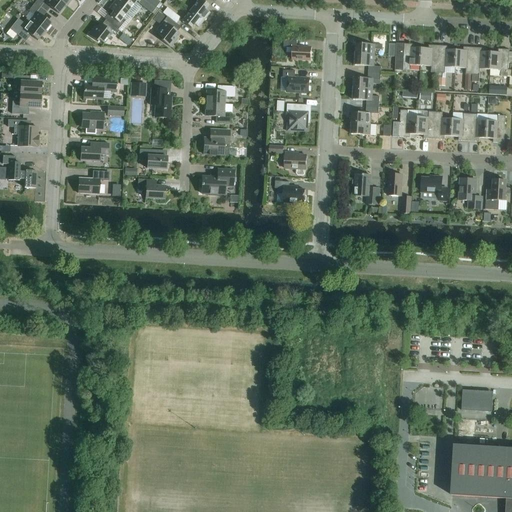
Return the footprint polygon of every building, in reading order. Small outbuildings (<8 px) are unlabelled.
[(66,5),(59,0),(37,0),(35,3),(45,10),(48,5),(59,14),(66,5)] [(116,0),(115,2),(129,12),(137,1),(136,0),(116,0)] [(156,8),(145,0),(141,0),(139,3),(152,14),(156,8)] [(157,0),(145,0),(156,8),(160,3),(157,0)] [(201,0),(198,0),(191,10),(204,20),(210,13),(206,10),(209,6),(201,0)] [(123,19),(129,12),(115,2),(109,9),(113,12),(110,16),(111,17),(108,21),(118,30),(122,25),(126,21),(123,19)] [(45,10),(35,3),(29,11),(35,16),(30,21),(45,32),(51,23),(41,15),(45,10)] [(163,13),(167,17),(176,24),(181,18),(167,8),(163,13)] [(204,20),(191,10),(182,21),(191,29),(195,25),(199,28),(204,20)] [(159,13),(154,19),(158,23),(163,16),(159,13)] [(181,27),(176,24),(167,17),(164,21),(167,24),(158,34),(163,38),(161,40),(170,48),(178,38),(176,37),(179,33),(177,32),(181,27)] [(38,41),(45,32),(30,21),(27,18),(23,23),(18,19),(10,29),(22,39),(27,32),(38,41)] [(119,31),(118,30),(108,21),(106,20),(102,25),(101,23),(98,27),(96,26),(89,35),(98,42),(100,40),(104,44),(113,33),(116,35),(119,31)] [(311,61),(312,47),(297,47),(297,40),(284,40),(284,47),(293,48),(293,60),(311,61)] [(356,54),(375,56),(375,49),(383,50),(383,45),(356,43),(356,54)] [(421,66),(422,48),(415,48),(415,44),(397,43),(395,70),(410,71),(411,65),(421,66)] [(422,48),(421,66),(431,66),(431,72),(438,73),(440,46),(429,45),(429,49),(422,48)] [(445,67),(456,68),(457,50),(450,50),(450,46),(440,46),(438,73),(445,73),(445,67)] [(457,50),(456,68),(466,68),(466,74),(473,75),(474,48),(464,47),(464,51),(457,50)] [(480,69),(491,70),(492,52),(485,52),(485,48),(474,48),(473,75),(473,82),(479,82),(480,69)] [(498,53),(492,52),(491,70),(501,70),(501,76),(508,77),(509,50),(499,49),(498,53)] [(374,66),(375,56),(356,54),(355,65),(369,66),(369,72),(381,73),(382,67),(374,66)] [(309,94),(310,78),(295,78),(296,71),(284,70),(283,77),(289,77),(288,92),(309,94)] [(381,73),(369,72),(368,79),(354,78),(354,89),(373,90),(373,83),(381,84),(381,73)] [(438,86),(446,86),(446,73),(438,73),(438,86)] [(20,94),(41,96),(41,83),(27,83),(27,77),(14,76),(13,87),(20,87),(20,94)] [(117,79),(92,78),(92,85),(84,84),(84,98),(103,100),(103,90),(116,91),(117,79)] [(147,84),(131,83),(130,97),(146,97),(147,84)] [(207,91),(206,104),(224,105),(225,97),(235,97),(235,87),(220,86),(220,92),(207,91)] [(507,95),(507,87),(490,86),(490,94),(507,95)] [(167,97),(167,90),(151,89),(150,105),(156,106),(155,118),(171,119),(172,110),(171,110),(172,97),(167,97)] [(373,90),(354,89),(353,100),(367,101),(367,107),(379,108),(380,97),(373,96),(373,90)] [(404,95),(418,97),(419,91),(405,89),(404,95)] [(41,96),(20,94),(19,102),(12,102),(12,115),(25,115),(26,108),(40,108),(41,96)] [(224,105),(206,104),(206,116),(218,117),(218,123),(231,123),(231,113),(224,112),(224,105)] [(288,123),(287,132),(297,132),(297,131),(308,132),(309,112),(305,112),(306,105),(288,104),(287,112),(290,112),(289,123),(288,123)] [(124,108),(108,107),(107,116),(123,117),(124,108)] [(353,112),(352,123),(371,124),(372,113),(379,114),(379,108),(367,107),(366,113),(353,112)] [(410,134),(417,135),(418,117),(408,116),(408,110),(401,110),(400,123),(394,122),(393,137),(410,138),(410,134)] [(429,118),(418,117),(417,135),(424,135),(424,139),(434,139),(436,112),(429,112),(429,118)] [(443,112),(436,112),(434,139),(445,140),(445,136),(452,137),(453,119),(443,118),(443,112)] [(95,115),(82,114),(81,128),(102,130),(103,114),(95,113),(95,115)] [(459,141),(469,141),(471,114),(464,114),(463,120),(453,119),(452,137),(459,137),(459,141)] [(480,138),(487,139),(488,121),(477,120),(478,114),(471,114),(469,141),(480,142),(480,138)] [(488,121),(487,139),(494,139),(493,143),(504,143),(506,116),(498,116),(498,122),(488,121)] [(38,147),(39,136),(38,136),(38,128),(23,127),(23,121),(8,120),(8,127),(14,127),(14,135),(19,135),(18,147),(37,148),(37,147),(38,147)] [(370,135),(371,124),(352,123),(351,134),(370,135)] [(229,145),(230,132),(216,131),(216,139),(204,138),(204,155),(224,156),(224,150),(229,145)] [(108,156),(109,144),(95,143),(95,149),(81,148),(80,161),(100,162),(100,155),(108,156)] [(283,154),(284,146),(270,146),(270,153),(283,154)] [(166,170),(167,157),(153,156),(154,150),(140,149),(139,161),(148,161),(147,169),(166,170)] [(294,153),(286,153),(285,168),(297,169),(296,174),(298,176),(303,176),(305,174),(306,169),(307,156),(294,155),(294,153)] [(36,189),(37,171),(26,171),(26,172),(20,172),(21,163),(16,163),(16,156),(3,156),(3,164),(9,165),(9,180),(20,181),(20,179),(25,180),(25,188),(36,189)] [(233,187),(234,171),(218,170),(218,178),(202,177),(201,194),(225,195),(225,187),(233,187)] [(109,181),(109,172),(93,171),(93,179),(79,179),(79,194),(99,195),(100,180),(109,181)] [(355,188),(355,196),(368,196),(367,204),(379,205),(380,189),(371,188),(371,175),(356,174),(356,180),(354,180),(353,181),(353,187),(354,188),(355,188)] [(401,197),(403,175),(390,174),(389,196),(401,197)] [(447,201),(448,188),(442,188),(442,177),(435,177),(435,178),(422,178),(422,193),(440,194),(439,201),(447,201)] [(165,200),(166,187),(156,186),(156,180),(138,179),(138,191),(146,191),(146,199),(165,200)] [(283,180),(276,179),(275,188),(278,189),(277,194),(284,194),(283,203),(305,204),(305,190),(290,189),(290,182),(283,182),(283,180)] [(482,210),(482,197),(475,197),(476,180),(461,179),(460,200),(469,201),(469,209),(482,210)] [(506,201),(507,181),(493,180),(492,196),(486,195),(486,209),(499,210),(499,200),(506,201)] [(412,197),(403,197),(402,214),(411,214),(412,197)] [(493,412),(494,392),(463,391),(462,410),(493,412)] [(511,448),(454,445),(451,495),(511,499),(511,448)]
